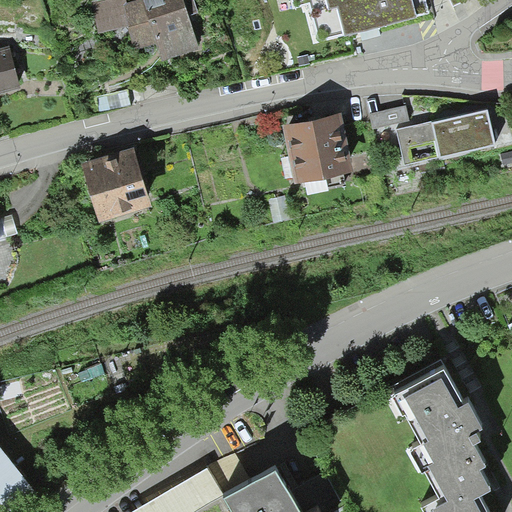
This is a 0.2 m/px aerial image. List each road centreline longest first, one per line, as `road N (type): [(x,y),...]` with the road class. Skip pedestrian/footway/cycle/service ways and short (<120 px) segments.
road 1 (residential): [(511,261),(344,337),(89,511)]
road 2 (residential): [(0,154),(278,85),(439,64)]
